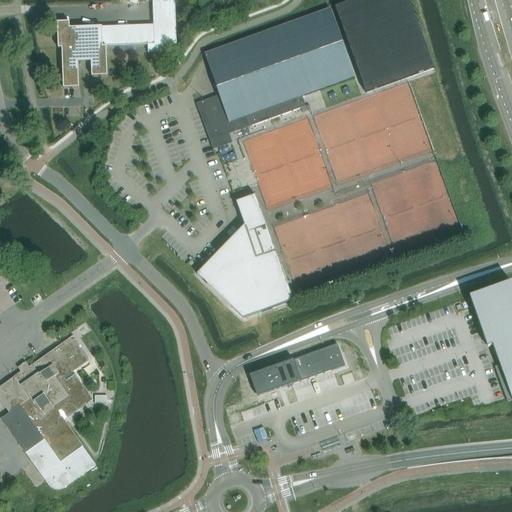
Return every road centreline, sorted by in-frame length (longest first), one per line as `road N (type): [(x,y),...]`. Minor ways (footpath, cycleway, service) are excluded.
road 1 (unclassified): [(221,380),(182,307),(18,150),(0,111)]
road 2 (secondary): [(319,477),(511,447)]
road 3 (primary): [(511,260),(358,311)]
road 4 (primary): [(370,320),(511,269)]
road 5 (secondary): [(240,363),(370,320)]
road 6 (secondary): [(358,311),(240,363)]
